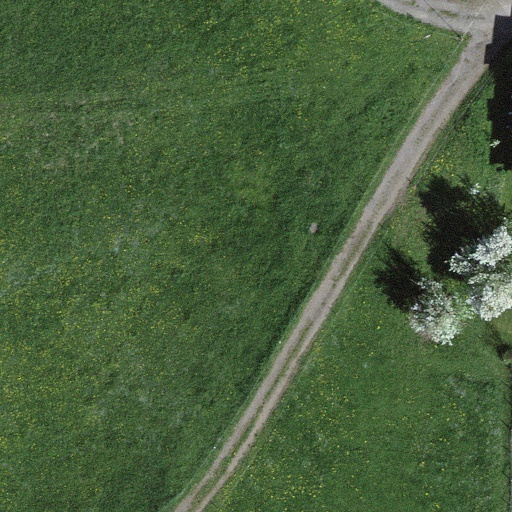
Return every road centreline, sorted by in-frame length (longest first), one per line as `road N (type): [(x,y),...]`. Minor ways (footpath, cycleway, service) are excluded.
road 1 (track): [(194,511),(511,6)]
road 2 (track): [(374,0),(427,22),(506,11)]
